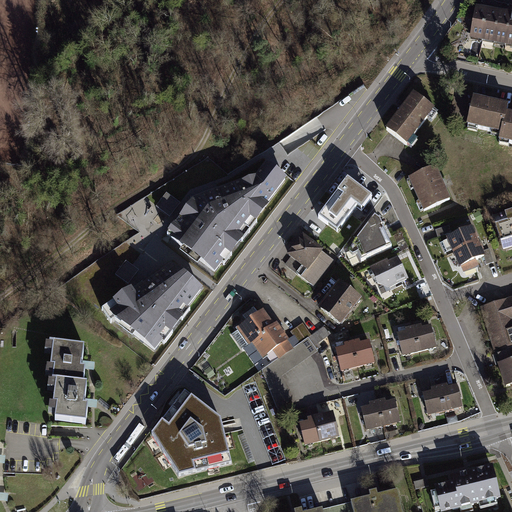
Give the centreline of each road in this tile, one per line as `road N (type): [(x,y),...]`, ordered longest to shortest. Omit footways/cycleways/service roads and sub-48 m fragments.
road 1 (tertiary): [(342,145),(105,456),(89,511)]
road 2 (secondary): [(496,430),(241,491)]
road 3 (residential): [(342,145),(389,186),(444,301)]
road 4 (residential): [(444,301),(496,430)]
